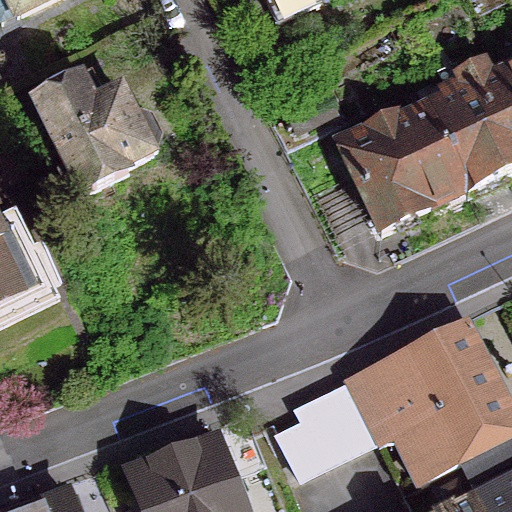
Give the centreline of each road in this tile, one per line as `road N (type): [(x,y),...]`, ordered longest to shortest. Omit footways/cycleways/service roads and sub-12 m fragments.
road 1 (residential): [(358,328),(0,461)]
road 2 (residential): [(191,0),(358,328)]
road 3 (residential): [(511,258),(358,328)]
